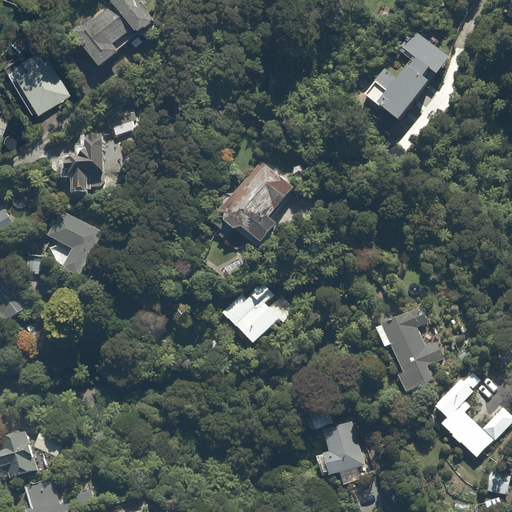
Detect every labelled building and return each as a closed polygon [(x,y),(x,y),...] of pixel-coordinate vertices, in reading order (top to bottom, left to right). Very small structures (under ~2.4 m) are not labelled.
[(111,0),(108,3),(112,7),(97,21),(93,17),(76,34),(108,69),(131,47),(126,43),(136,33),(141,38),(160,20),(140,0),(111,0)] [(383,102),(403,117),(451,52),(419,28),(401,52),(411,59),(401,73),(390,66),(368,96),(381,106),(383,102)] [(9,82),(16,78),(37,111),(71,90),(43,44),(20,59),(1,70),(9,82)] [(118,147),(87,147),(82,147),(82,154),(72,154),(72,160),(67,160),(67,178),(87,179),(87,192),(118,193),(118,147)] [(293,196),(299,189),(264,160),(221,211),(228,217),(225,221),(239,233),(243,229),(266,248),(303,204),(293,196)] [(47,238),(71,251),(62,269),(85,281),(95,263),(98,265),(114,234),(63,208),(47,238)] [(0,240),(4,238),(20,228),(8,209),(0,213),(0,240)] [(0,272),(0,308),(18,324),(35,305),(0,272)] [(248,298),(243,293),(225,311),(259,346),(300,306),(270,275),(248,298)] [(439,339),(424,345),(416,328),(431,321),(426,310),(411,316),(384,323),(386,327),(381,329),(390,349),(395,347),(406,373),(399,376),(406,393),(415,390),(439,379),(432,364),(447,358),(439,339)] [(478,393),(476,391),(485,382),(475,372),(438,407),(448,417),(443,422),(455,436),(454,437),(462,446),(465,444),(478,459),(506,432),(504,429),(511,421),(511,413),(507,409),(483,431),(467,414),(474,407),(469,402),(478,393)] [(372,474),(355,419),(322,429),(329,452),(316,456),(322,477),(341,471),(345,483),(372,474)] [(42,422),(33,437),(32,433),(13,439),(14,446),(0,451),(0,462),(3,469),(18,463),(25,478),(46,468),(57,469),(58,462),(72,440),(42,422)] [(511,473),(489,468),(484,491),(511,497),(511,473)] [(29,488),(34,510),(29,511),(28,511),(72,511),(71,504),(64,506),(58,481),(29,488)]
